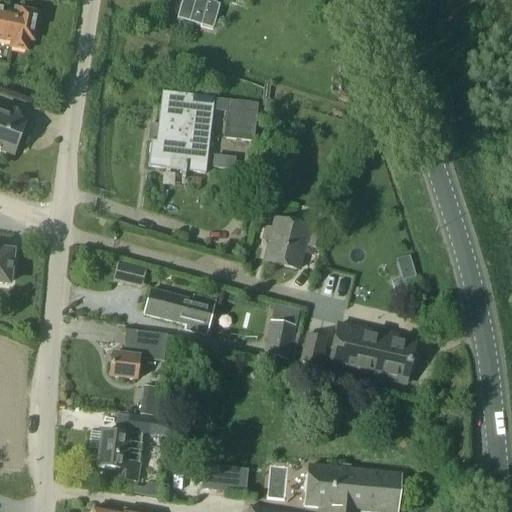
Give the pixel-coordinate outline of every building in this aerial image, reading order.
[(197,0),(182,0),(177,20),(212,31),(220,6),(197,0)] [(38,15),(15,11),(15,14),(0,10),(0,41),(11,44),(10,49),(26,52),(28,41),(33,42),(38,15)] [(205,176),(214,101),(161,94),(155,143),(150,143),(147,169),(205,176)] [(257,105),(227,102),(223,140),(253,143),(257,105)] [(0,153),(13,158),(26,124),(3,115),(5,110),(0,108),(0,153)] [(273,136),(272,148),(287,149),(288,137),(273,136)] [(234,171),(235,159),(213,157),(212,169),(234,171)] [(304,249),(308,232),(309,229),(276,221),(273,231),(266,229),(263,242),(270,243),(265,264),(298,272),(304,249)] [(326,230),(309,226),(309,229),(308,232),(304,249),(320,253),(324,236),(326,230)] [(0,285),(8,287),(9,283),(12,281),(13,271),(10,268),(12,254),(0,253),(0,285)] [(143,289),(148,270),(119,262),(114,282),(143,289)] [(144,316),(187,327),(185,332),(207,337),(216,302),(194,297),(193,302),(150,291),(144,316)] [(270,323),(262,357),(288,363),(296,328),(270,323)] [(328,369),(405,387),(415,343),(338,325),(328,369)] [(167,337),(127,332),(123,356),(112,355),(108,380),(136,383),(139,360),(163,363),(167,337)] [(321,369),(327,340),(305,335),(299,365),(321,369)] [(141,402),(139,416),(154,418),(156,404),(141,402)] [(164,438),(166,421),(130,417),(128,433),(142,435),(164,438)] [(140,466),(138,466),(142,435),(128,433),(127,438),(101,435),(96,469),(112,471),(111,481),(138,485),(140,466)] [(395,511),(399,475),(308,467),(304,507),(322,509),(321,511),(395,511)]
